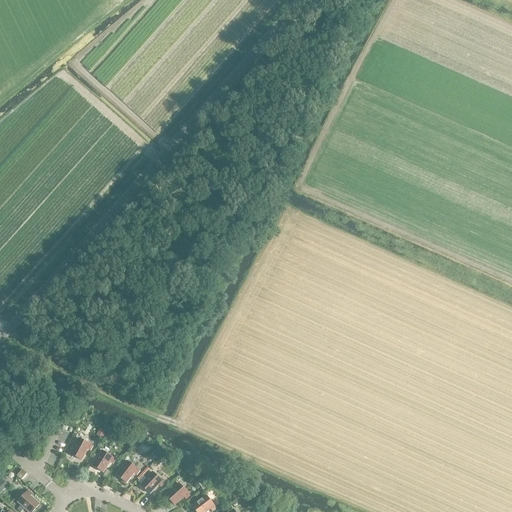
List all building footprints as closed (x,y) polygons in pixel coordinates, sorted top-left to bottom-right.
[(100,428),(96,435),(102,439),(105,433),(106,431),(100,428)] [(70,454),(81,460),(87,449),(90,450),(92,446),(78,438),(70,454)] [(162,444),(152,454),(156,458),(166,448),(162,444)] [(103,472),(110,462),(112,463),(115,459),(102,451),(92,465),(103,472)] [(148,468),(154,462),(147,455),(140,462),(148,468)] [(188,466),(189,467),(195,461),(191,456),(184,462),(188,466)] [(134,473),(136,474),(139,471),(127,461),(116,475),(126,483),(134,473)] [(26,473),(22,469),(16,476),(21,480),(26,473)] [(164,483),(152,472),(140,485),(150,494),(158,484),(161,486),(164,483)] [(207,476),(198,483),(203,490),(212,483),(207,476)] [(166,495),(174,505),(184,496),(186,498),(189,495),(179,484),(166,495)] [(243,487),(231,494),(236,501),(247,494),(243,487)] [(18,502),(21,505),(17,510),(19,511),(21,511),(25,508),(28,511),(32,511),(39,504),(30,496),(32,494),(28,490),(18,502)] [(196,511),(205,511),(210,508),(212,511),(216,508),(206,495),(192,506),(196,511)]
